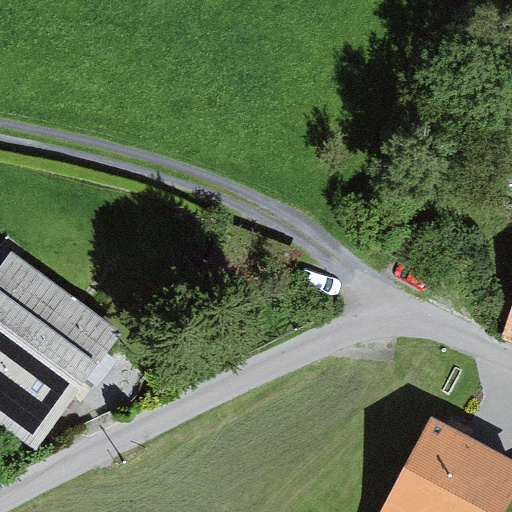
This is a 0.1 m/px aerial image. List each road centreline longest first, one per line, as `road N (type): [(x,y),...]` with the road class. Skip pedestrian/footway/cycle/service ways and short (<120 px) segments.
road 1 (unclassified): [(511,351),(443,323),(362,326),(312,343),(0,502)]
road 2 (track): [(402,320),(314,240),(268,213),(114,157),(0,132)]
